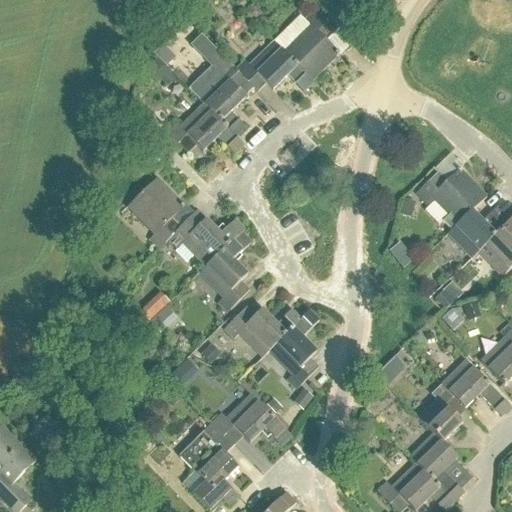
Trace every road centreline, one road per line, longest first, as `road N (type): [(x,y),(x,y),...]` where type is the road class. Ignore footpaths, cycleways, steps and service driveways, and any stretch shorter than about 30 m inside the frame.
road 1 (residential): [(353,300),(304,289),(277,240),(236,192),(282,138),(377,88)]
road 2 (unclassified): [(377,88),(343,255),(353,300)]
road 3 (unclassified): [(353,300),(356,332),(316,499)]
road 4 (residential): [(511,177),(451,129),(377,88)]
